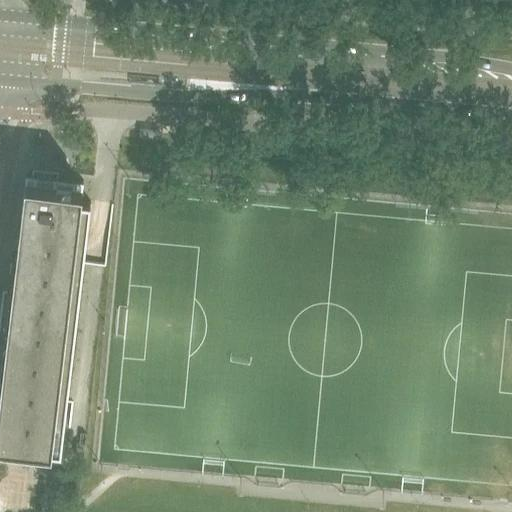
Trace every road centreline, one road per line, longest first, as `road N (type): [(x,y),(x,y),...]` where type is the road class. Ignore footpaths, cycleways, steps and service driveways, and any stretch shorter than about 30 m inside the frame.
road 1 (secondary): [(511,69),(404,50),(0,15)]
road 2 (secondary): [(0,80),(511,115)]
road 3 (unclassified): [(85,111),(511,146)]
road 4 (unclassified): [(511,26),(205,0)]
